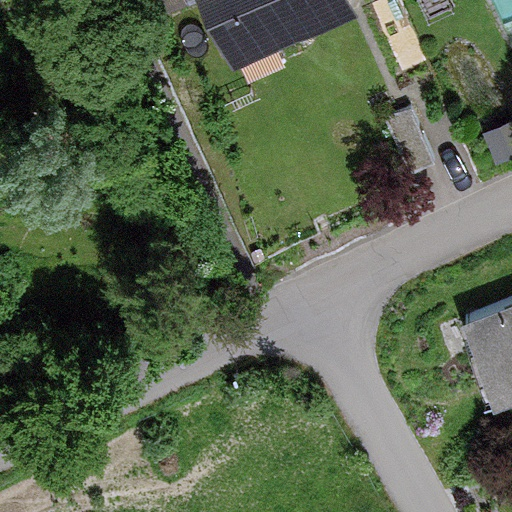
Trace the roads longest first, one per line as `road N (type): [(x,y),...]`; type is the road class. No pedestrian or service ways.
road 1 (residential): [(323,299),(0,449)]
road 2 (residential): [(323,299),(440,511)]
road 3 (residential): [(511,208),(323,299)]
